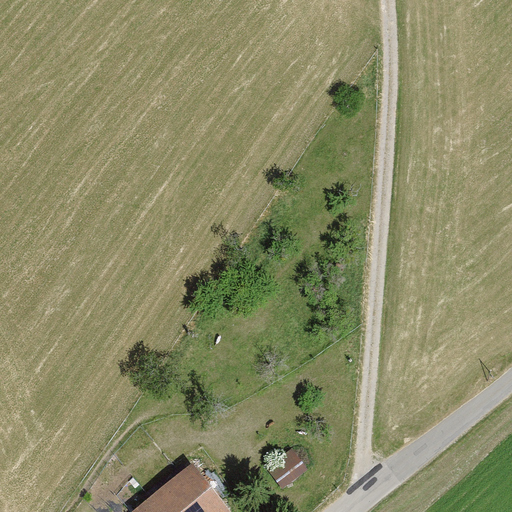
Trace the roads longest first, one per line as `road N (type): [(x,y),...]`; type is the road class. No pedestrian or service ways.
road 1 (track): [(359,504),(399,84),(393,0)]
road 2 (unclassified): [(359,504),(511,379)]
